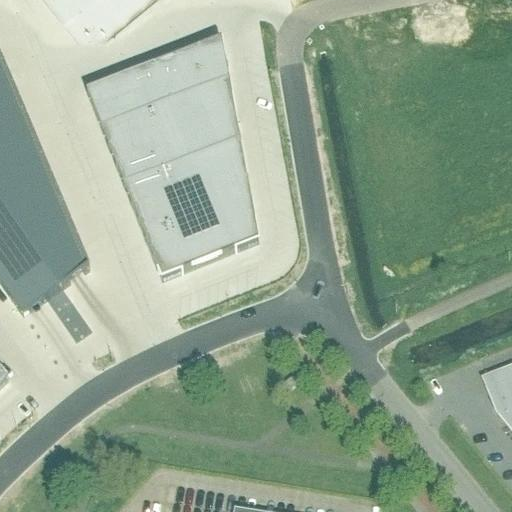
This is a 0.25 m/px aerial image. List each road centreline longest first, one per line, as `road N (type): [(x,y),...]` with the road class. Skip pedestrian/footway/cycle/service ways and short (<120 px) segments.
road 1 (unclassified): [(0,477),(67,414),(157,359),(285,312),(326,315)]
road 2 (unclassified): [(326,315),(286,29),(312,11),(365,0)]
road 3 (unclassified): [(480,511),(326,315)]
